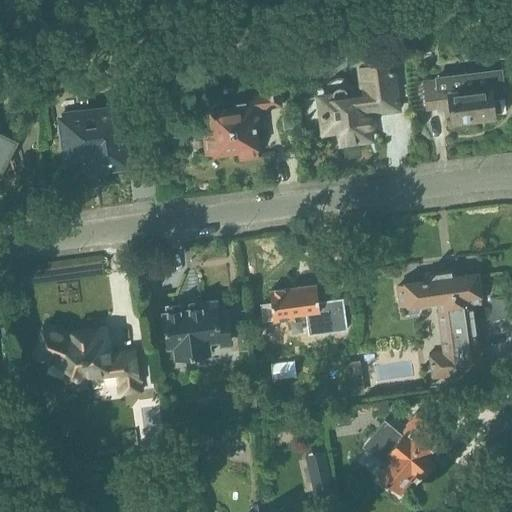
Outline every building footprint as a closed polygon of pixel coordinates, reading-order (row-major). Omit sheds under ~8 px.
[(398,109),(394,83),(389,45),(357,50),(364,96),(348,98),(347,94),(347,92),(346,91),(345,90),(344,89),(343,88),(341,88),(340,88),(338,88),(337,89),(336,89),(335,90),(334,92),(333,93),(333,94),(333,96),(334,100),(320,102),(323,127),(330,132),(338,131),(339,144),(365,141),(370,134),(370,128),(371,128),(372,127),(373,126),(374,125),(374,124),(374,122),(374,121),(374,120),(373,119),(372,118),(371,117),(369,117),(368,117),(368,114),(398,109)] [(427,109),(451,107),(453,122),(494,117),(494,115),(506,114),(505,100),(492,101),(491,91),(504,89),(502,71),(437,79),(437,82),(424,84),(427,109)] [(262,78),(265,102),(280,101),(277,75),(262,78)] [(208,155),(238,151),(238,158),(258,155),(255,129),(257,129),(257,128),(263,127),(261,113),(263,113),(261,101),(255,102),(254,97),(249,98),(249,102),(236,104),(236,109),(211,112),(214,130),(206,131),(208,155)] [(128,166),(120,111),(83,116),(82,110),(63,113),(64,119),(61,119),(66,160),(90,157),(92,171),(128,166)] [(0,171),(15,140),(0,132),(0,171)] [(454,271),(425,275),(426,280),(422,281),(423,282),(399,286),(402,306),(401,307),(402,314),(419,312),(418,304),(429,302),(429,305),(432,307),(438,306),(444,352),(430,354),(433,378),(486,371),(481,332),(477,333),(473,301),(482,300),(479,274),(454,277),(454,271)] [(271,304),(262,305),(263,321),(273,320),(273,321),(294,318),(294,314),(306,312),(309,335),(346,330),(342,299),(319,302),(317,286),(270,292),(271,304)] [(168,313),(163,314),(167,349),(173,348),(175,360),(210,355),(209,344),(231,341),(227,313),(217,314),(216,301),(201,303),(201,309),(180,311),(179,306),(167,308),(168,313)] [(236,315),(238,341),(250,341),(248,314),(236,315)] [(107,329),(90,331),(86,330),(77,331),(73,333),(69,333),(46,324),(33,358),(67,373),(65,377),(67,382),(78,387),(84,384),(88,375),(116,372),(118,394),(141,391),(141,383),(137,349),(113,352),(110,334),(107,334),(107,329)] [(350,384),(352,396),(365,394),(363,382),(350,384)] [(378,411),(389,410),(387,401),(377,402),(378,411)] [(12,407),(9,412),(12,419),(20,419),(23,412),(20,406),(12,407)] [(388,424),(368,448),(388,465),(378,476),(399,494),(409,482),(404,478),(412,469),(421,476),(433,462),(426,457),(433,448),(436,450),(446,438),(418,414),(407,426),(409,427),(401,436),(388,424)] [(317,497),(335,493),(329,467),(311,471),(317,497)] [(174,486),(177,497),(191,493),(187,481),(174,486)] [(253,505),(254,511),(263,511),(262,503),(253,505)]
